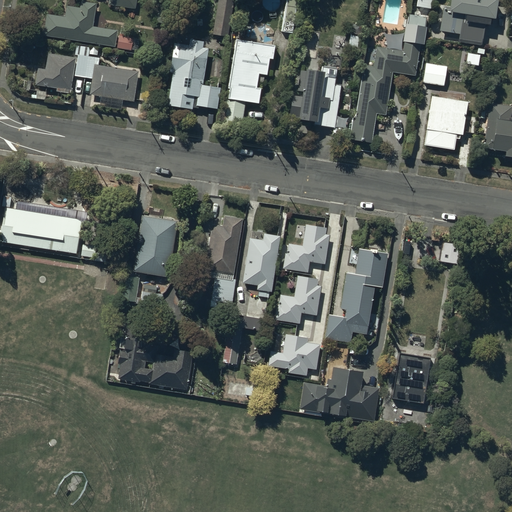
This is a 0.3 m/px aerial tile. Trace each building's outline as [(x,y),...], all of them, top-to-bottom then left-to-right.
[(137,0),(111,0),(111,6),(136,10),(137,0)] [(231,0),(216,0),(211,32),(226,35),(231,0)] [(301,0),(287,0),(282,33),(291,34),(296,9),(300,9),(301,0)] [(433,10),(434,0),(418,0),(417,7),(433,10)] [(497,3),(477,0),(452,0),(451,9),(444,8),(440,31),(461,35),(460,41),(481,44),(486,19),(494,20),(497,3)] [(91,27),(95,5),(83,3),(81,11),(69,8),(67,18),(48,15),(44,35),(114,46),(117,31),(91,27)] [(423,19),(410,17),(404,52),(378,47),(374,69),(364,67),(351,138),(370,142),(375,112),(384,113),(392,71),(414,74),(423,19)] [(131,37),(118,35),(116,46),(129,48),(131,37)] [(201,41),(189,39),(188,46),(174,43),(170,69),(174,70),(168,104),(197,108),(197,104),(201,84),(207,48),(200,47),(201,41)] [(272,45),(236,39),(226,98),(244,101),(257,103),(260,87),(254,85),(256,70),(263,72),(266,56),(270,57),(272,45)] [(504,55),(490,54),(489,64),(503,65),(504,55)] [(85,78),(88,58),(78,56),(75,77),(85,78)] [(75,60),(51,57),(49,73),(40,71),(38,86),(70,90),(75,60)] [(98,59),(88,58),(85,78),(95,80),(97,67),(98,59)] [(223,59),(213,58),(211,76),(220,77),(223,59)] [(445,68),(426,65),(423,82),(443,85),(445,68)] [(136,73),(97,67),(95,80),(92,95),(131,101),(136,73)] [(336,71),(323,69),(323,75),(301,72),(298,93),(305,94),(304,100),(294,98),(291,117),(301,119),(300,123),(335,129),(341,88),(333,86),(336,71)] [(218,87),(201,84),(197,104),(215,107),(218,87)] [(468,102),(432,97),(425,144),(454,149),(456,134),(463,135),(468,102)] [(244,101),(226,98),(222,121),(240,124),(244,101)] [(511,108),(491,104),(484,146),(505,150),(504,155),(511,156),(511,121),(508,121),(511,108)] [(68,207),(27,200),(25,210),(67,216),(68,207)] [(25,210),(6,206),(0,240),(76,252),(82,219),(67,216),(25,210)] [(167,275),(176,221),(140,215),(132,270),(167,275)] [(231,272),(239,219),(223,217),(222,226),(212,225),(205,269),(231,272)] [(323,227),(306,224),(302,247),(283,243),(279,267),(306,271),(308,260),(322,262),(327,235),(322,234),(323,227)] [(269,289),(277,236),(263,234),(262,241),(249,239),(243,281),(258,283),(257,287),(269,289)] [(361,248),(363,238),(353,236),(351,246),(359,247),(361,248)] [(462,244),(441,240),(438,261),(459,264),(462,244)] [(97,245),(84,243),(82,254),(96,256),(97,245)] [(361,248),(359,247),(354,275),(346,274),(341,306),(346,307),(344,318),(327,315),(324,336),(348,340),(350,329),(364,331),(372,283),(380,284),(386,252),(361,248)] [(138,278),(125,275),(121,295),(134,297),(138,278)] [(314,286),(315,278),(312,278),(297,276),(294,297),(278,294),(274,318),(296,321),(298,310),(313,312),(317,286),(314,286)] [(163,294),(142,292),(140,303),(161,306),(163,294)] [(242,318),(229,316),(222,361),(234,363),(242,318)] [(303,324),(301,336),(322,339),(323,326),(303,324)] [(294,336),(285,334),(282,353),(270,351),(268,363),(289,367),(288,371),(304,373),(305,366),(313,367),(317,345),(303,343),(304,337),(294,336)] [(150,360),(152,349),(137,347),(138,339),(124,337),(122,350),(119,350),(117,362),(120,362),(118,376),(147,381),(149,371),(137,369),(139,359),(150,360)] [(173,358),(155,356),(152,381),(183,386),(188,352),(174,350),(173,358)] [(429,357),(399,352),(392,396),(422,402),(429,357)] [(360,371),(332,366),(329,388),(304,383),(300,407),(372,419),(376,394),(357,390),(360,371)]
